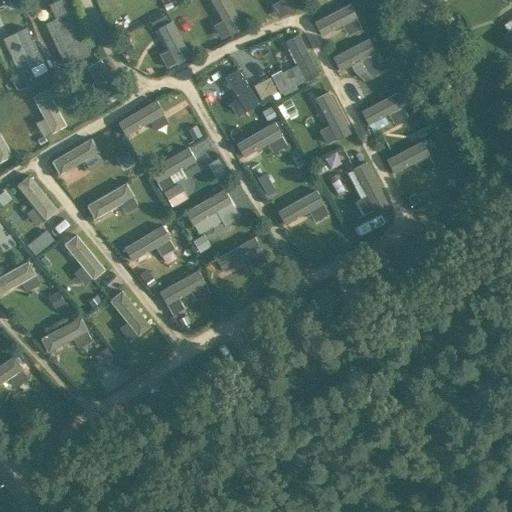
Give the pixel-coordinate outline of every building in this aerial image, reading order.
[(70,0),(53,0),(52,1),(57,18),(49,21),(62,61),(88,53),(70,0)] [(214,23),(220,37),(244,27),(232,0),(214,0),(223,19),(214,23)] [(283,0),(290,12),(304,4),(301,0),(283,0)] [(315,18),(321,33),(344,23),(348,31),(362,25),(353,2),(315,18)] [(174,18),(160,25),(170,47),(161,51),(167,66),(191,55),(174,18)] [(3,34),(23,80),(49,69),(28,23),(3,34)] [(277,47),(288,68),(271,76),(279,94),(322,72),(303,34),(277,47)] [(340,69),(354,63),(362,81),(386,71),(371,37),(333,53),(340,69)] [(241,65),(226,73),(239,96),(231,100),(239,114),(261,102),(241,65)] [(46,133),(67,124),(50,86),(34,93),(44,117),(40,119),(46,133)] [(339,138),(353,131),(331,89),(317,96),(339,138)] [(399,91),(362,107),(368,122),(406,106),(399,91)] [(161,100),(118,116),(125,133),(153,122),(155,128),(170,123),(161,100)] [(237,139),(244,155),(270,143),(274,149),(289,143),(279,120),(237,139)] [(0,159),(11,155),(0,123),(0,159)] [(92,135),(52,159),(60,171),(85,157),(91,167),(106,159),(92,135)] [(419,169),(435,162),(425,139),(387,155),(393,171),(416,161),(419,169)] [(189,144),(150,167),(162,188),(201,165),(189,144)] [(214,173),(225,169),(217,151),(206,156),(214,173)] [(66,182),(91,170),(85,160),(61,171),(66,182)] [(347,170),(367,212),(389,201),(369,160),(347,170)] [(44,219),(59,206),(31,173),(16,185),(44,219)] [(165,188),(171,204),(188,197),(181,181),(165,188)] [(94,215),(122,205),(124,210),(139,205),(130,182),(88,199),(94,215)] [(227,187),(185,208),(197,232),(223,219),(225,224),(241,217),(227,187)] [(284,222),(312,210),(316,219),(330,213),(319,188),(277,206),(284,222)] [(0,240),(9,236),(0,219),(0,240)] [(158,246),(161,253),(176,247),(166,225),(125,242),(131,257),(158,246)] [(46,228),(28,243),(36,254),(55,238),(46,228)] [(95,277),(107,267),(78,230),(65,240),(95,277)] [(253,265),(269,256),(256,233),(216,256),(223,269),(247,255),(253,265)] [(31,260),(0,273),(0,291),(22,282),(26,290),(41,283),(31,260)] [(160,287),(171,313),(185,307),(180,295),(193,289),(197,298),(211,292),(201,269),(160,287)] [(111,297),(127,320),(121,325),(130,338),(151,325),(126,287),(111,297)] [(75,338),(79,346),(94,338),(82,314),(42,335),(50,351),(75,338)] [(107,346),(95,355),(103,365),(115,355),(107,346)] [(14,383),(28,378),(21,356),(0,362),(0,383),(13,379),(14,383)]
